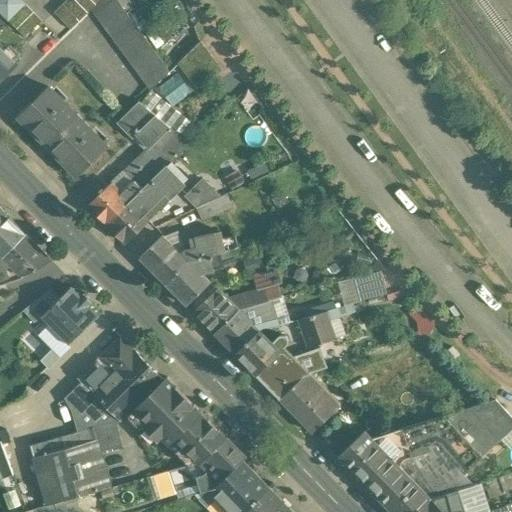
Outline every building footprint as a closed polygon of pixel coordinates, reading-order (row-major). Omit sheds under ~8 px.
[(25,4),(21,0),(0,0),(0,12),(8,21),(25,4)] [(66,0),(54,12),(71,29),(101,0),(66,0)] [(102,0),(98,4),(92,10),(150,90),(170,71),(117,0),(102,0)] [(25,4),(8,21),(25,37),(42,21),(25,4)] [(0,82),(18,64),(5,50),(6,48),(0,41),(0,82)] [(222,70),(201,41),(178,63),(197,88),(222,70)] [(107,146),(48,87),(18,116),(77,176),(107,146)] [(171,127),(139,101),(117,122),(133,138),(137,134),(150,147),(171,127)] [(150,147),(136,161),(153,179),(167,166),(168,166),(192,142),(171,127),(150,147)] [(153,179),(136,161),(124,173),(134,183),(141,191),(153,179)] [(130,202),(107,224),(126,243),(149,220),(185,184),(168,166),(167,166),(153,179),(141,191),(130,202)] [(201,180),(185,197),(196,209),(197,208),(219,198),(201,180)] [(134,183),(122,194),(130,202),(141,191),(134,183)] [(112,184),(89,206),(107,224),(130,202),(122,194),(112,184)] [(226,195),(197,208),(203,220),(232,207),(226,195)] [(0,223),(8,215),(0,206),(0,223)] [(8,215),(0,223),(0,258),(3,257),(26,234),(8,215)] [(214,233),(195,238),(197,247),(200,259),(202,258),(218,253),(214,233)] [(52,260),(26,234),(3,257),(9,264),(20,275),(36,269),(52,260)] [(180,252),(163,235),(140,258),(165,283),(188,261),(180,252)] [(197,247),(184,248),(180,252),(188,261),(189,260),(190,261),(200,259),(197,247)] [(218,253),(202,258),(209,271),(228,266),(226,261),(223,262),(220,253),(218,253)] [(3,257),(0,258),(0,279),(10,277),(6,266),(9,264),(3,257)] [(190,261),(189,260),(188,261),(165,283),(187,305),(210,282),(190,261)] [(381,271),(355,278),(361,300),(387,293),(381,271)] [(81,296),(71,286),(51,305),(41,316),(69,344),(99,314),(90,305),(92,302),(83,293),(81,296)] [(266,287),(247,293),(248,299),(250,306),(270,301),(266,287)] [(217,289),(194,312),(215,333),(238,310),(247,307),(250,306),(248,299),(232,303),(217,289)] [(43,297),(26,314),(34,322),(41,316),(51,305),(43,297)] [(250,306),(247,307),(258,319),(274,315),(270,301),(250,306)] [(352,305),(327,312),(329,320),(348,316),(347,314),(353,312),(352,305)] [(259,331),(238,310),(215,333),(235,353),(259,331)] [(327,312),(299,320),(302,333),(331,325),(329,320),(327,312)] [(331,325),(302,333),(306,342),(311,340),(313,346),(327,341),(334,339),(335,339),(331,325)] [(35,330),(22,342),(38,359),(51,347),(35,330)] [(259,331),(235,353),(256,375),(279,352),(259,331)] [(164,379),(120,335),(77,378),(81,382),(65,398),(73,409),(71,410),(77,431),(78,432),(93,428),(116,422),(121,421),(133,410),(164,379)] [(334,339),(327,341),(332,356),(339,353),(334,339)] [(332,356),(327,341),(313,346),(308,348),(304,350),(309,364),(332,356)] [(287,360),(264,382),(280,399),(304,376),(297,369),(302,364),(297,360),(292,364),(287,360)] [(336,387),(321,372),(315,378),(319,382),(314,387),(325,398),(330,393),(336,387)] [(304,376),(280,399),(302,421),(325,398),(314,387),(304,376)] [(226,437),(166,377),(164,379),(133,410),(146,423),(142,427),(157,442),(161,437),(168,444),(167,444),(176,453),(182,447),(197,463),(199,464),(206,457),(226,437)] [(325,398),(302,421),(313,432),(342,405),(330,393),(325,398)] [(511,417),(496,400),(443,416),(454,427),(464,438),(473,447),(483,457),(501,440),(511,430),(511,417)] [(443,416),(372,438),(391,457),(436,443),(454,427),(443,416)] [(116,422),(93,428),(100,452),(123,445),(116,422)] [(454,427),(436,443),(447,454),(464,438),(454,427)] [(77,431),(20,448),(20,449),(31,445),(48,505),(54,503),(76,497),(110,487),(100,452),(93,428),(78,432),(77,431)] [(511,448),(511,430),(501,440),(511,450),(511,448)] [(391,457),(372,438),(365,431),(338,458),(391,511),(414,511),(429,499),(431,498),(391,457)] [(226,437),(206,457),(221,471),(226,477),(243,460),(246,457),(226,437)] [(464,438),(447,454),(456,464),(473,447),(464,438)] [(436,443),(391,457),(431,498),(474,485),(465,474),(456,464),(447,454),(436,443)] [(473,447),(456,464),(465,474),(483,457),(473,447)] [(226,477),(216,487),(212,488),(236,511),(244,511),(270,487),(243,460),(226,477)] [(197,463),(170,470),(176,490),(186,487),(184,481),(202,476),(199,464),(197,463)] [(176,490),(170,470),(151,476),(157,499),(177,494),(176,490)] [(221,471),(214,473),(208,479),(211,482),(216,487),(226,477),(221,471)] [(431,498),(429,499),(414,511),(487,511),(488,511),(489,511),(481,483),(474,485),(431,498)] [(244,511),(293,511),(270,487),(244,511)] [(80,511),(76,497),(54,503),(56,511),(80,511)]
